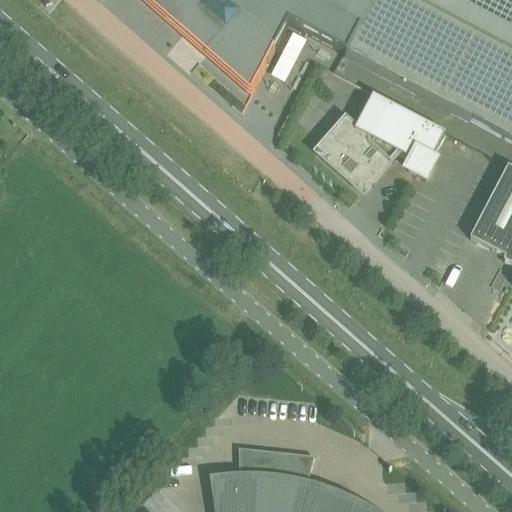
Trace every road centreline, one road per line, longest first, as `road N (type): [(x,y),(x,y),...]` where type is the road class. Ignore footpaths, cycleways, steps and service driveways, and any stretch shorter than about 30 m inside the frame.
road 1 (primary): [(511,477),(0,28)]
road 2 (unclassified): [(480,511),(0,94)]
road 3 (unclassified): [(511,380),(290,186)]
